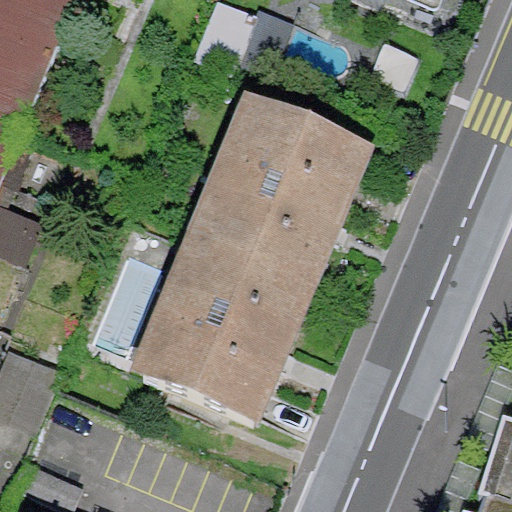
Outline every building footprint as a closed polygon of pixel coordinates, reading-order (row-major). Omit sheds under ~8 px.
[(0,0),(0,187),(78,0),(0,0)] [(382,0),(433,19),(440,0),(382,0)] [(261,28),(225,12),(201,66),(237,82),(261,28)] [(252,129),(200,259),(330,310),(382,180),(252,129)] [(144,396),(274,449),(330,310),(200,259),(144,396)] [(511,511),(511,410),(507,426),(511,427),(511,441),(493,436),(469,511),(511,511)]
